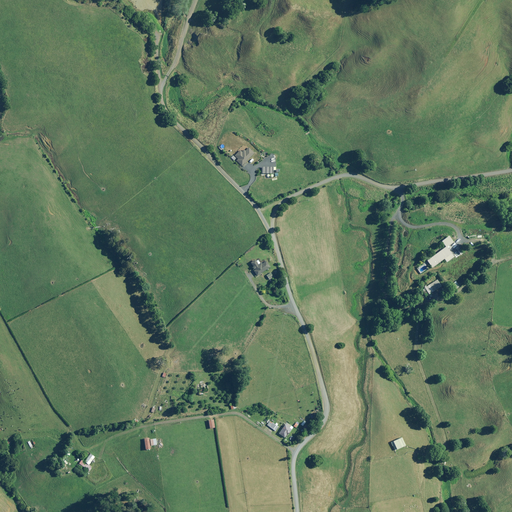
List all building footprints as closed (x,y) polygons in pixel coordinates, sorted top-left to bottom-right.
[(255,153),(249,147),(246,151),(245,150),(243,152),(241,150),(235,156),(239,159),(237,160),(243,165),(255,153)] [(452,253),(447,246),(427,260),(433,267),(452,253)] [(251,262),(254,266),(252,267),(254,270),(253,271),(257,276),(262,273),(271,267),(266,259),(259,264),(256,259),(251,262)] [(443,286),(439,280),(426,288),(430,294),(443,286)] [(279,427),(271,421),(268,425),(276,431),(279,427)] [(292,429),(286,425),(279,433),(285,438),(292,429)] [(402,437),(391,442),(395,451),(406,445),(402,437)] [(89,465),(95,456),(91,453),(85,462),(82,460),(79,463),(90,470),(92,467),(89,465)]
